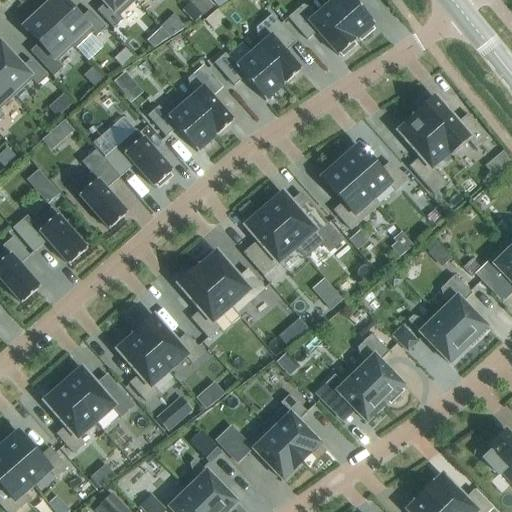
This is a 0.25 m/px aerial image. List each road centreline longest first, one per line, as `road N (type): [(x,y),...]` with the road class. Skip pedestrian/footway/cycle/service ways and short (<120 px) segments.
road 1 (residential): [(0,365),(251,146),(461,13)]
road 2 (residential): [(291,511),(462,393),(511,348)]
